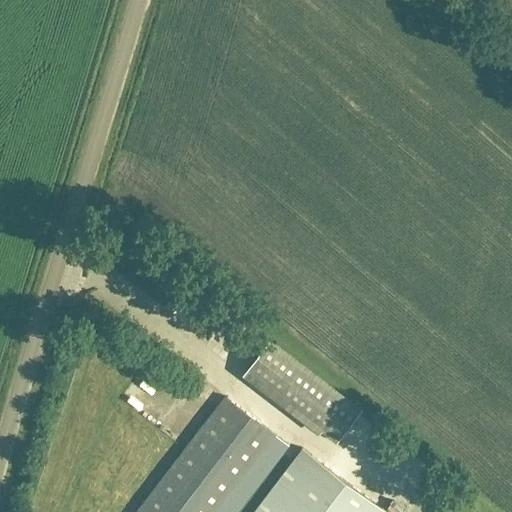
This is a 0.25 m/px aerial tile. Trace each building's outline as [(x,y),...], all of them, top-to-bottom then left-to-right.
[(345,400),(270,342),(245,373),(321,431),(345,400)] [(154,362),(125,404),(170,436),(200,394),(154,362)] [(383,511),(302,450),(254,511),(215,511),(274,435),(226,398),(138,511),(383,511)] [(345,400),(321,431),(336,443),(360,411),(345,400)] [(412,457),(399,461),(403,475),(417,471),(412,457)] [(394,502),(388,509),(391,511),(406,511),(394,502)]
